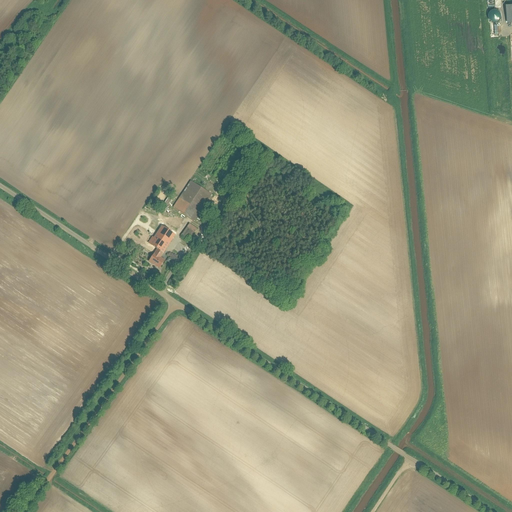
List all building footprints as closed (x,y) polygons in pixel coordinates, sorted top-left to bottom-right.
[(500,19),(500,17),(499,15),(498,14),(496,13),(494,12),(492,13),(490,14),(489,15),(488,17),(488,19),(489,21),(490,23),(491,24),(493,24),(495,24),(497,24),(498,23),(499,21),(500,19)] [(212,196),(191,182),(173,208),(195,223),(212,196)] [(197,230),(189,225),(181,237),(185,240),(187,237),(190,239),(197,230)] [(176,236),(162,227),(154,239),(153,238),(148,245),(156,250),(164,255),(176,236)] [(164,255),(156,250),(148,263),(159,270),(165,261),(161,259),(164,255)]
